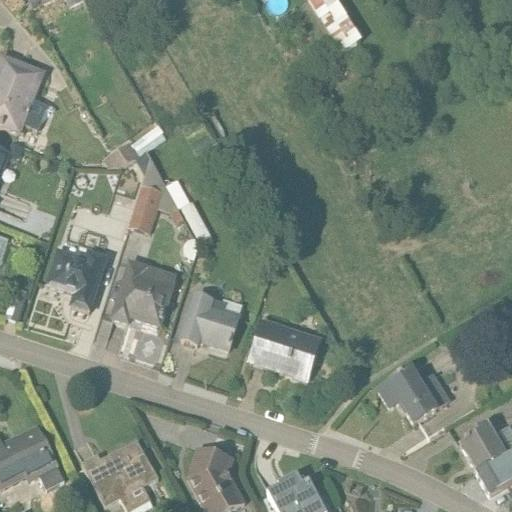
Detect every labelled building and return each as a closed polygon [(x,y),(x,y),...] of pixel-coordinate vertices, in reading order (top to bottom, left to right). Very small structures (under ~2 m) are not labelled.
[(24,0),(32,13),(54,0),(24,0)] [(78,0),(61,0),(68,12),(81,5),(78,0)] [(360,48),(328,0),(313,0),(306,5),(340,60),(360,48)] [(24,133),(37,138),(47,113),(34,108),(45,79),(1,62),(0,62),(0,134),(19,143),(20,142),(24,133)] [(318,77),(299,88),(339,157),(357,147),(318,77)] [(130,150),(101,167),(109,179),(119,173),(145,158),(164,146),(157,134),(131,150),(130,150)] [(219,155),(213,144),(193,156),(199,166),(219,155)] [(0,156),(0,184),(9,162),(18,165),(22,154),(10,150),(7,159),(0,156)] [(134,168),(144,184),(151,167),(145,158),(134,168)] [(175,231),(182,227),(151,167),(127,235),(127,236),(148,242),(157,216),(169,220),(175,231)] [(188,210),(176,187),(165,193),(177,216),(188,210)] [(211,247),(191,210),(181,215),(201,253),(211,247)] [(83,267),(56,258),(44,295),(72,304),(68,316),(90,322),(108,266),(86,259),(83,267)] [(109,329),(128,335),(130,328),(161,338),(175,292),(174,292),(176,284),(128,269),(109,329)] [(16,327),(25,300),(14,297),(5,324),(16,327)] [(191,303),(177,351),(198,357),(199,354),(228,363),(239,325),(238,324),(241,314),(223,309),(222,312),(191,303)] [(319,349),(261,329),(246,373),(304,393),(319,349)] [(411,435),(449,409),(432,381),(420,390),(410,375),(373,399),(387,420),(398,413),(411,435)] [(458,453),(474,481),(511,458),(511,442),(508,435),(497,442),(490,428),(474,438),(476,442),(476,443),(458,453)] [(0,448),(0,497),(24,485),(27,490),(58,475),(36,431),(1,449),(0,448)] [(96,464),(80,472),(102,511),(110,511),(119,507),(122,511),(144,511),(149,509),(141,495),(156,487),(136,449),(99,469),(96,464)] [(185,486),(198,511),(243,511),(245,511),(232,488),(225,485),(223,481),(228,465),(195,454),(185,486)] [(511,459),(474,481),(481,493),(488,505),(511,490),(511,459)] [(278,495),(267,502),(271,511),(318,511),(308,491),(301,494),(296,483),(276,493),(278,495)]
